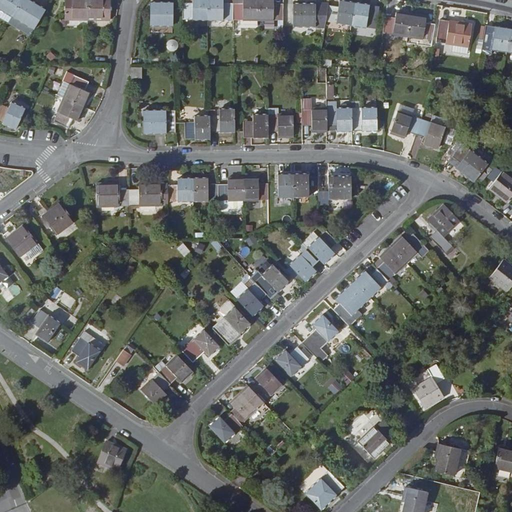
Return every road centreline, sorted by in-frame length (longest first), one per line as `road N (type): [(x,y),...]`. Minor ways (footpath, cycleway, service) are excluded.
road 1 (residential): [(427,178),(412,203),(162,449)]
road 2 (residential): [(427,178),(338,155),(94,152)]
road 3 (residential): [(511,411),(484,405),(442,419),(347,511)]
road 4 (residential): [(0,338),(162,449)]
road 5 (residential): [(129,0),(118,90),(94,152)]
